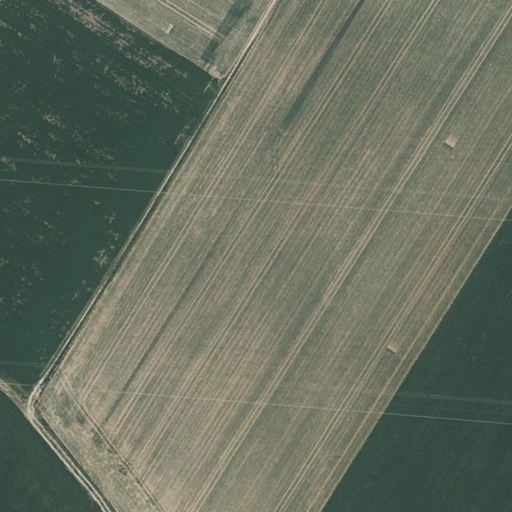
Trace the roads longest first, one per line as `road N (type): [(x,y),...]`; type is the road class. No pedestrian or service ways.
road 1 (track): [(274,0),(24,409)]
road 2 (track): [(108,511),(0,390)]
